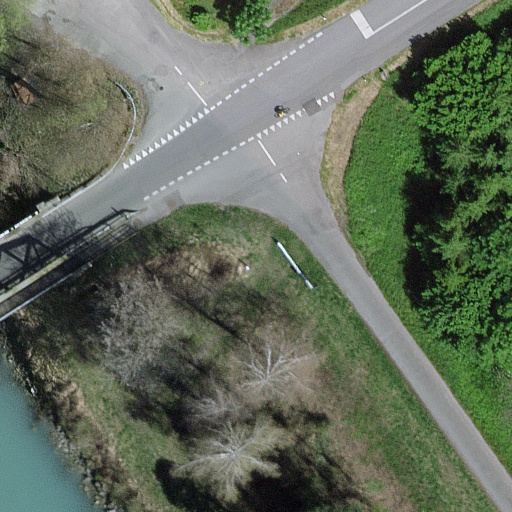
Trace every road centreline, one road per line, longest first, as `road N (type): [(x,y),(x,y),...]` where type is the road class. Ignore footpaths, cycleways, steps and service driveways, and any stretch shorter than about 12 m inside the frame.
road 1 (track): [(242,120),(511,497)]
road 2 (tertiary): [(225,131),(0,266)]
road 3 (tertiary): [(430,0),(225,131)]
road 4 (unclassified): [(225,131),(130,0)]
road 5 (track): [(184,76),(296,0)]
